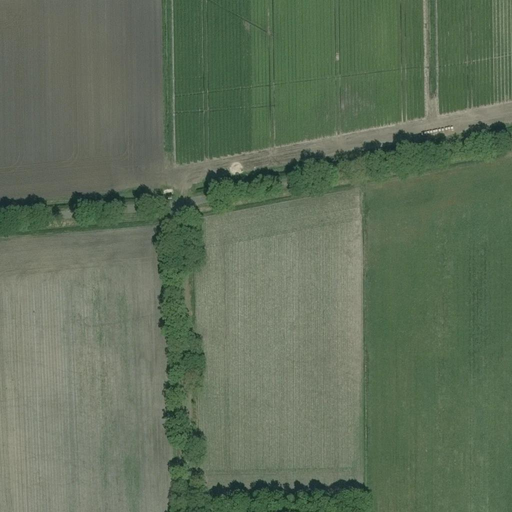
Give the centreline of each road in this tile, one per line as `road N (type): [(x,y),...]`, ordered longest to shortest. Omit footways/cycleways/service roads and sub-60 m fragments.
road 1 (unclassified): [(180,203),(511,140)]
road 2 (unclassified): [(190,511),(180,203)]
road 3 (unclassified): [(0,221),(180,203)]
